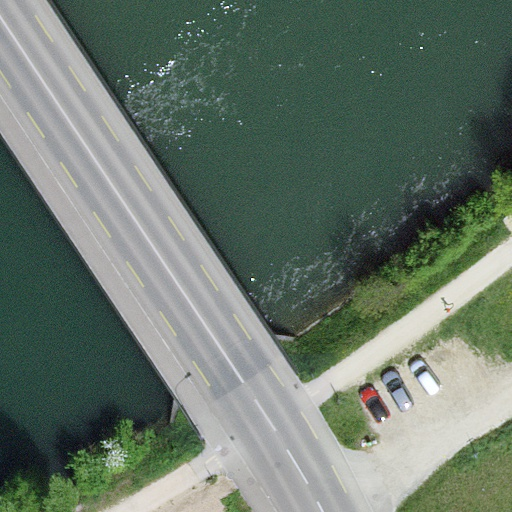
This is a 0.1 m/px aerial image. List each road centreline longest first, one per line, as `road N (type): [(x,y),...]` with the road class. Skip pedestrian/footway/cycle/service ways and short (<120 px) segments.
road 1 (secondary): [(330,511),(0,19)]
road 2 (track): [(511,272),(271,414),(125,511)]
road 3 (track): [(511,391),(411,466),(330,511)]
